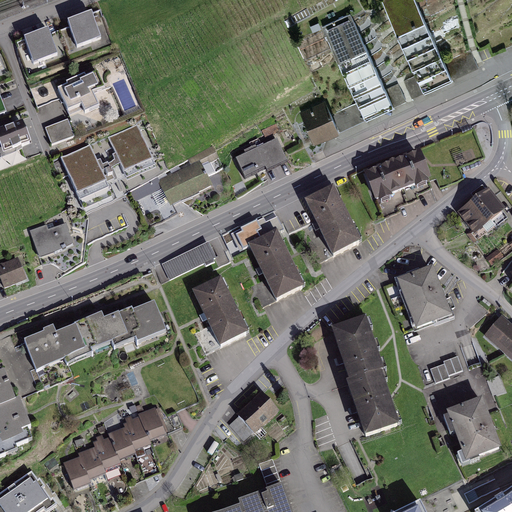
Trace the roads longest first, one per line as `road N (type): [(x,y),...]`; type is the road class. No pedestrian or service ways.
road 1 (tertiary): [(493,96),(0,316)]
road 2 (residential): [(141,511),(165,494),(221,406),(277,347),(420,231)]
road 3 (residential): [(420,231),(511,313)]
